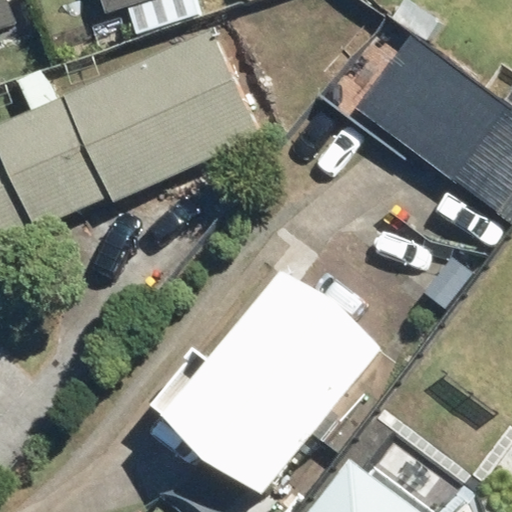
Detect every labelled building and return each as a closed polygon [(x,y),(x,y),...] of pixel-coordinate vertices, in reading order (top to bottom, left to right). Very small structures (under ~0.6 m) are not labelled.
[(17,0),(0,0),(0,38),(28,30),(17,0)] [(170,0),(111,0),(118,18),(170,0)] [(224,30),(0,133),(0,267),(40,249),(35,239),(122,199),(126,207),(274,138),(224,30)] [(511,102),(422,36),(365,112),(511,221),(511,102)] [(398,351),(293,268),(176,416),(282,499),(398,351)] [(427,511),(411,499),(452,446),(408,412),(330,511),(427,511)]
